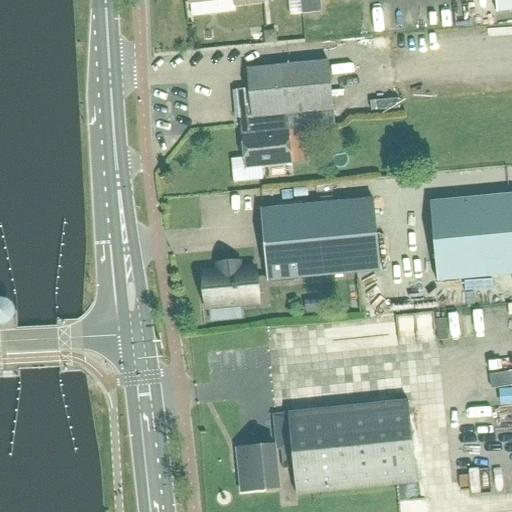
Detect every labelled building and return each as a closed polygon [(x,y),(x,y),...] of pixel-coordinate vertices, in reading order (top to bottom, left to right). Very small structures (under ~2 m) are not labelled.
[(511,11),(511,0),(495,0),(496,13),(511,11)] [(159,33),(159,43),(179,44),(180,35),(159,33)] [(247,70),(249,89),(237,91),(240,120),(251,118),(286,114),(333,110),(328,62),(247,70)] [(181,130),(180,81),(146,82),(147,130),(181,130)] [(371,111),(396,110),(395,100),(370,101),(371,111)] [(291,164),(288,130),(286,114),(251,118),(240,120),(245,169),(291,164)] [(511,275),(511,194),(430,203),(437,282),(511,275)] [(379,271),(373,199),(261,210),(268,282),(379,271)] [(218,272),(203,273),(207,308),(209,308),(209,306),(224,305),(224,307),(240,305),(258,304),(254,268),(239,270),(238,263),(217,265),(218,272)] [(0,325),(0,323),(2,323),(5,322),(6,322),(7,321),(9,319),(10,318),(11,316),(11,315),(11,314),(12,313),(11,311),(11,309),(10,308),(9,306),(7,304),(5,303),(3,303),(1,302),(0,302),(0,325)] [(338,334),(339,349),(369,346),(368,331),(338,334)] [(407,402),(288,414),(296,495),(416,483),(407,402)] [(274,445),(237,449),(241,493),(278,489),(274,445)]
